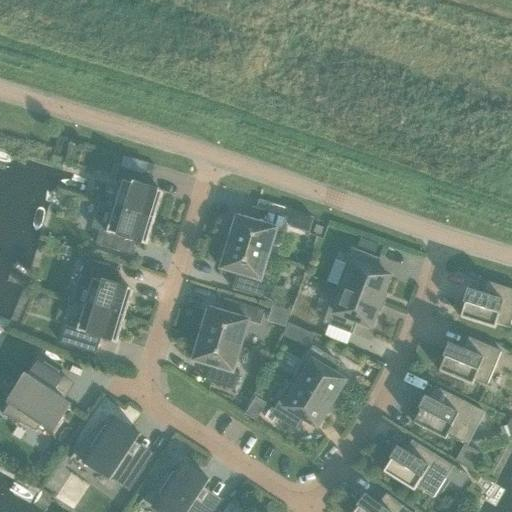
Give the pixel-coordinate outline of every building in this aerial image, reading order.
[(114,207),(154,219),(162,192),(146,188),(150,176),(119,167),(115,180),(122,182),(114,207)] [(146,245),(154,219),(114,207),(107,231),(100,229),(96,244),(120,251),(124,238),(146,245)] [(237,217),(229,243),(269,255),(276,230),(283,232),(287,217),(263,210),(259,224),(237,217)] [(269,255),(229,243),(221,269),(237,274),(232,289),(263,298),(268,281),(261,279),(269,255)] [(352,249),(338,286),(380,302),(390,277),(375,271),(380,260),(352,249)] [(114,269),(85,260),(72,302),(84,306),(85,305),(124,317),(132,291),(110,284),(114,269)] [(509,329),(511,319),(511,289),(487,281),(483,295),(468,290),(463,303),(465,304),(461,318),(495,329),(496,325),(509,329)] [(380,302),(338,286),(324,323),(352,333),(356,322),(371,327),(380,302)] [(201,335),(241,347),(249,321),(260,325),(264,311),(235,302),(231,316),(209,309),(201,335)] [(124,317),(85,305),(84,306),(77,330),(66,326),(61,343),(96,354),(101,339),(117,343),(124,317)] [(233,373),(241,347),(201,335),(193,361),(216,368),(211,383),(235,390),(240,375),(233,373)] [(463,350),(449,344),(443,357),(445,358),(439,371),(473,386),(475,381),(487,386),(502,351),(469,338),(463,350)] [(292,381),(331,404),(345,381),(332,373),(338,363),(313,348),(292,381)] [(53,395),(65,377),(40,360),(7,407),(51,437),(71,408),(53,395)] [(317,427),(331,404),(292,381),(272,414),(297,429),(303,419),(317,427)] [(439,404),(425,397),(419,410),(420,410),(414,423),(446,440),(448,436),(460,442),(477,408),(446,392),(439,404)] [(135,442),(140,434),(113,416),(104,429),(101,427),(103,425),(102,424),(76,452),(131,488),(154,454),(135,442)] [(411,456),(397,447),(390,459),(391,460),(384,473),(414,492),(417,488),(428,495),(448,463),(418,444),(411,456)] [(204,487),(209,479),(182,462),(173,475),(169,473),(171,470),(170,469),(145,498),(166,511),(213,511),(222,499),(204,487)] [(378,505),(365,495),(357,507),(358,508),(355,511),(410,511),(386,494),(378,505)]
